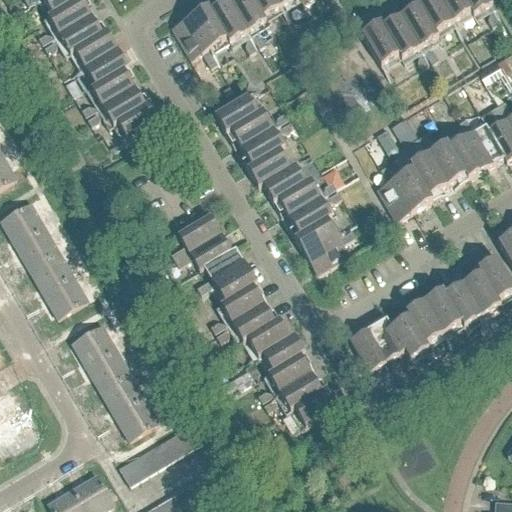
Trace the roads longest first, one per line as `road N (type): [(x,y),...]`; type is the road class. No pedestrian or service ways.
road 1 (residential): [(511,199),(437,243),(427,273),(339,323),(312,319),(139,47),(136,28),(169,0)]
road 2 (residential): [(0,504),(65,465),(78,445),(74,421),(0,294)]
road 3 (residential): [(454,511),(476,445),(511,395)]
